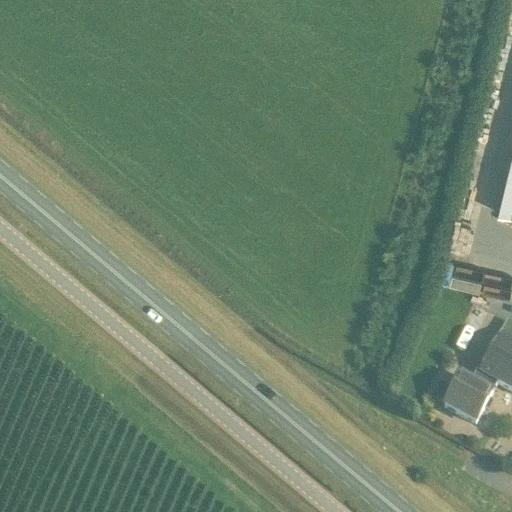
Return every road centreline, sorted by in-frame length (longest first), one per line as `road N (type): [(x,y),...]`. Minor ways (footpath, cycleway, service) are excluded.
road 1 (primary): [(396,511),(0,176)]
road 2 (unclassified): [(329,511),(0,233)]
